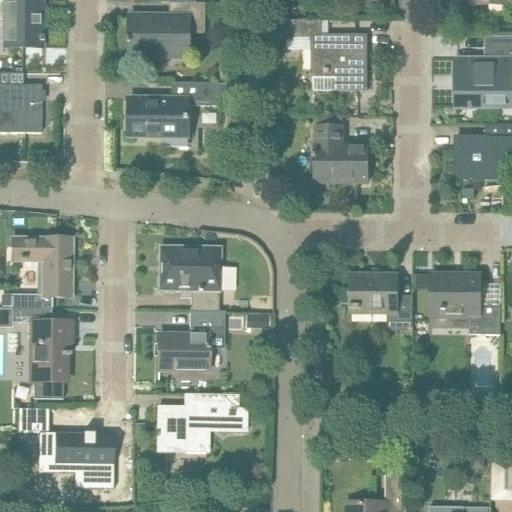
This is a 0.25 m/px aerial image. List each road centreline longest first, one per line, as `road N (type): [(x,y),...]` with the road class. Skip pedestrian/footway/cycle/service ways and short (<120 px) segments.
road 1 (residential): [(275,237),(289,289),(286,511)]
road 2 (residential): [(412,233),(411,27)]
road 3 (residential): [(82,202),(85,0)]
road 4 (residential): [(114,395),(115,205)]
road 5 (residential): [(115,205),(231,217),(275,237)]
road 6 (residential): [(412,233),(275,237)]
